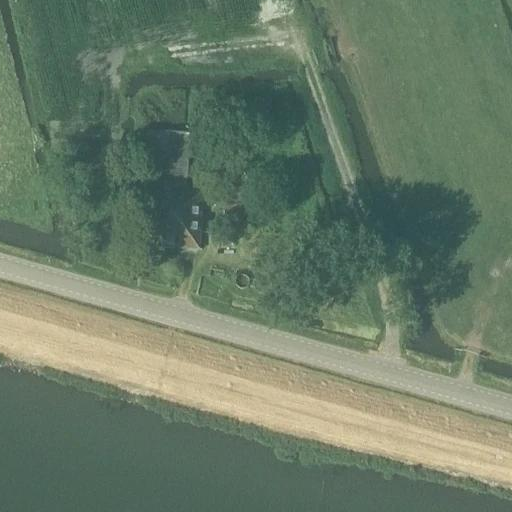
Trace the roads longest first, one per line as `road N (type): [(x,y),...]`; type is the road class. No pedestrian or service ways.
road 1 (tertiary): [(0,266),(334,370),(511,412)]
road 2 (track): [(251,0),(312,68),(384,54),(482,326),(465,399)]
